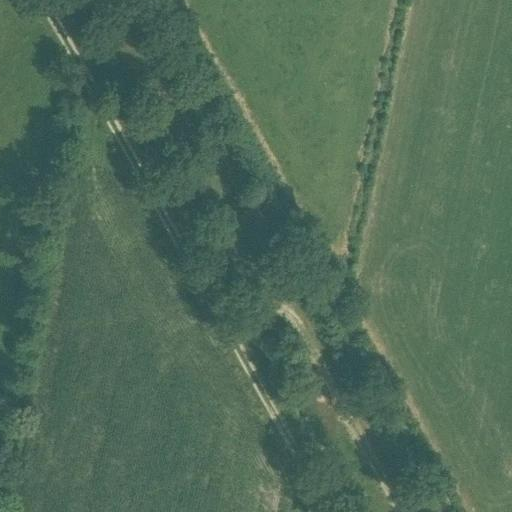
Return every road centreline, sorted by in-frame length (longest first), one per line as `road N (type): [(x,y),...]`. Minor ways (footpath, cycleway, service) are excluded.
road 1 (track): [(326,511),(43,0)]
road 2 (track): [(400,511),(315,333),(258,284),(214,308)]
